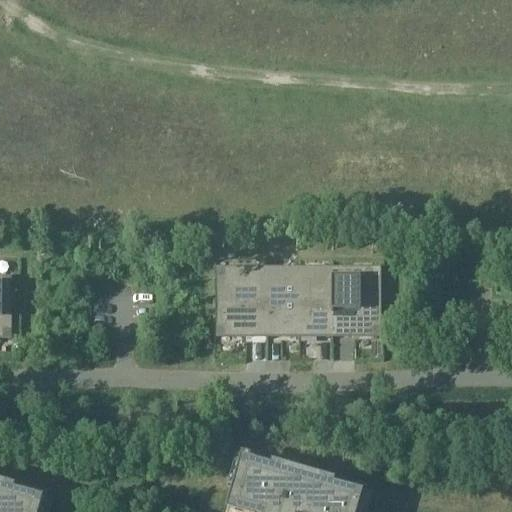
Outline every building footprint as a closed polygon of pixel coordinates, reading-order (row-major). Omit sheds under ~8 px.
[(346,352),(346,261),(306,262),(307,356),(346,355),(346,352)] [(346,352),(387,352),(387,261),(346,261),(346,352)] [(306,262),(264,263),(266,355),(266,356),(307,356),(306,262)] [(266,355),(264,263),(223,263),(224,356),(266,355)] [(231,511),(358,511),(362,499),(244,466),(232,510),(231,511)] [(0,511),(40,511),(42,505),(0,493),(0,511)]
